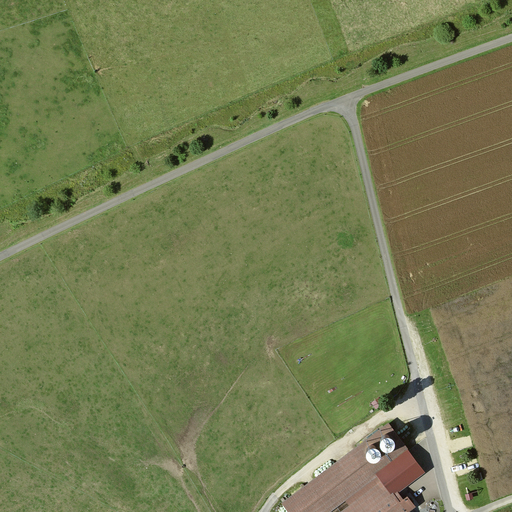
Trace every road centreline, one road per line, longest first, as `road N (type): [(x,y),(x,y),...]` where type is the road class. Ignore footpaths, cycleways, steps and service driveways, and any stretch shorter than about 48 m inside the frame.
road 1 (unclassified): [(0,257),(346,100),(511,38)]
road 2 (track): [(450,511),(346,100)]
